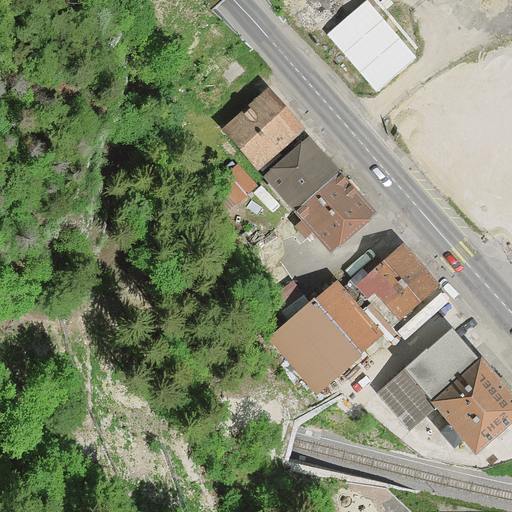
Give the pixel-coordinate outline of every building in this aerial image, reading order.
[(226,66),(217,73),(225,83),(234,76),(226,66)] [(300,133),(261,88),(216,127),(255,172),(300,133)] [(300,133),(255,172),(290,212),(335,173),(300,133)] [(237,167),(218,184),(235,203),(254,187),(237,167)] [(335,173),(290,212),(327,255),(372,216),(335,173)] [(254,222),(238,236),(251,250),(266,236),(254,222)] [(397,238),(350,279),(393,328),(440,287),(397,238)] [(251,259),(266,276),(275,269),(260,252),(251,259)] [(266,276),(261,281),(279,301),(298,285),(280,264),(275,269),(266,276)] [(330,281),(267,336),(316,392),(379,337),(330,281)] [(511,395),(452,327),(401,372),(403,375),(434,410),(476,458),(511,426),(511,395)] [(407,433),(434,410),(403,375),(377,398),(407,433)]
